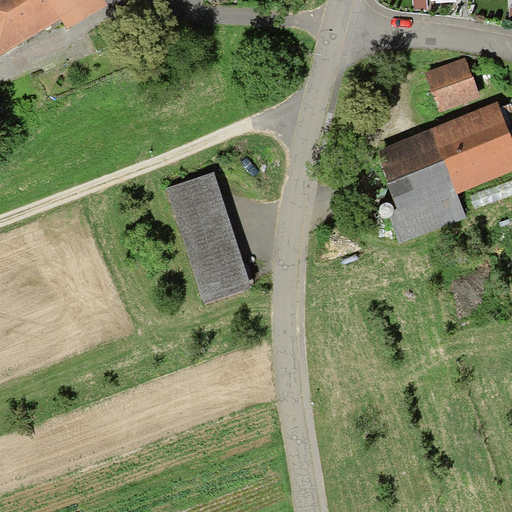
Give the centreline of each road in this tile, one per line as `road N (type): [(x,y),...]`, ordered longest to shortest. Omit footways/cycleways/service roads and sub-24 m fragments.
road 1 (residential): [(306,511),(285,329),(291,239),(335,22)]
road 2 (track): [(0,220),(250,124),(323,87)]
road 3 (residential): [(335,22),(511,49)]
